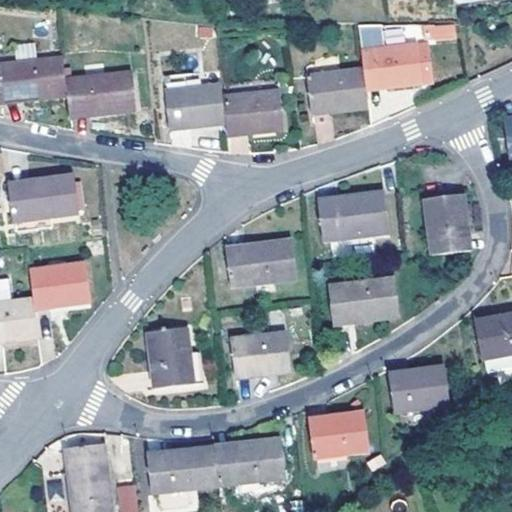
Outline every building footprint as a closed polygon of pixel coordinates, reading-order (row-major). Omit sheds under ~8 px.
[(380,18),(353,19),(357,46),(382,43),(380,18)] [(428,24),(430,38),(449,34),(447,21),(428,24)] [(10,40),(12,58),(31,56),(29,38),(10,40)] [(423,38),(413,39),(417,79),(427,77),(423,38)] [(382,43),(357,46),(359,65),(362,79),(378,76),(378,83),(417,79),(413,39),(382,43)] [(62,74),(59,52),(31,56),(12,58),(0,58),(0,90),(15,89),(16,95),(63,90),(62,74)] [(362,79),(359,65),(304,70),(308,102),(326,100),(326,107),(364,102),(363,85),(362,79)] [(128,67),(62,74),(63,90),(65,107),(83,105),(84,111),(134,105),(128,67)] [(378,76),(362,79),(363,85),(378,83),(378,76)] [(219,92),(218,80),(162,87),(167,119),(184,117),(185,123),(223,119),(219,92)] [(276,86),(219,92),(223,119),(224,124),(240,122),(241,128),(280,124),(276,86)] [(326,100),(308,102),(308,109),(326,107),(326,100)] [(511,114),(500,116),(501,124),(511,122),(511,114)] [(240,122),(224,124),(224,131),(241,128),(240,122)] [(511,122),(501,124),(505,153),(511,152),(511,122)] [(71,170),(21,176),(22,184),(6,186),(10,218),(13,218),(48,214),(76,210),(71,170)] [(5,178),(6,186),(22,184),(21,176),(5,178)] [(379,190),(332,195),(333,203),(314,204),(318,236),(382,229),(379,190)] [(426,251),(459,246),(456,227),(463,226),(459,190),(420,195),(426,251)] [(313,197),(314,204),(333,203),(332,195),(313,197)] [(48,214),(13,218),(14,226),(49,222),(48,214)] [(456,227),(459,246),(466,246),(463,226),(456,227)] [(287,238),(241,244),(242,251),(223,253),(227,285),(292,277),(287,238)] [(224,245),(223,253),(242,251),(241,244),(224,245)] [(30,294),(31,300),(51,297),(51,302),(87,298),(82,258),(26,266),(30,294)] [(32,304),(31,300),(30,294),(10,297),(8,272),(0,273),(0,337),(35,334),(34,320),(32,305),(32,304)] [(325,283),(329,315),(346,312),(346,319),(394,312),(389,276),(325,283)] [(477,355),(480,355),(481,364),(511,357),(510,349),(511,348),(511,309),(490,314),(492,321),(472,323),(477,355)] [(346,312),(329,315),(329,321),(346,319),(346,312)] [(471,317),(472,323),(492,321),(490,314),(471,317)] [(145,330),(150,369),(156,368),(158,386),(197,381),(195,362),(186,362),(182,326),(145,330)] [(228,336),(231,369),(249,367),(249,372),(285,368),(281,330),(228,336)] [(444,400),(439,362),(402,367),(403,376),(386,379),(390,408),(444,400)] [(402,367),(384,371),(386,379),(403,376),(402,367)] [(156,368),(150,369),(152,387),(158,386),(156,368)] [(304,424),(308,455),(363,447),(359,409),(321,413),(322,421),(304,424)] [(303,416),(304,424),(322,421),(321,413),(303,416)] [(274,435),(230,440),(231,447),(211,450),(215,482),(279,473),(274,435)] [(210,442),(211,450),(231,447),(230,440),(210,442)] [(147,490),(215,482),(211,450),(210,442),(161,448),(162,456),(142,458),(147,490)] [(109,511),(101,443),(69,447),(71,465),(63,466),(68,511),(109,511)] [(62,449),(63,466),(71,465),(69,447),(62,449)] [(365,463),(363,447),(308,455),(309,471),(365,463)] [(142,451),(142,458),(162,456),(161,448),(142,451)] [(130,482),(115,484),(118,509),(133,508),(130,482)] [(149,505),(217,496),(215,482),(147,490),(149,505)] [(287,485),(291,511),(302,511),(297,482),(287,485)]
